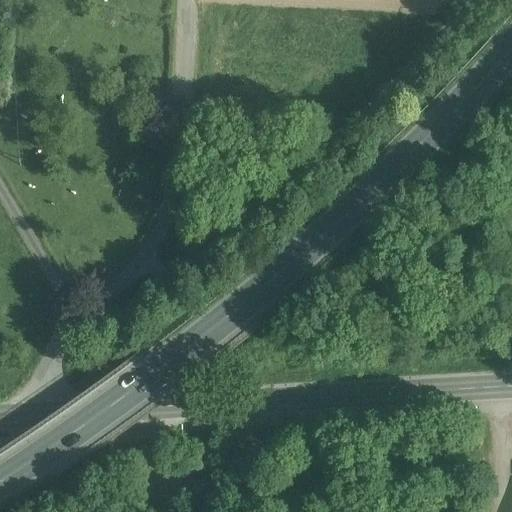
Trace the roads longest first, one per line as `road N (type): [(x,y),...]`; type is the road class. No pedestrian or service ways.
road 1 (primary): [(511,50),(246,301),(0,478)]
road 2 (tertiary): [(0,412),(511,382)]
road 3 (track): [(48,409),(77,335),(160,237),(189,0)]
